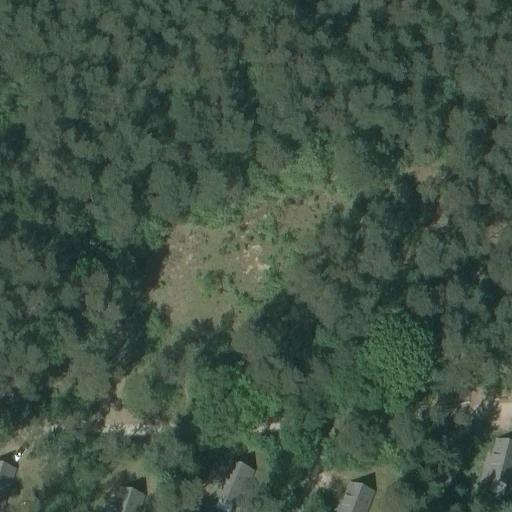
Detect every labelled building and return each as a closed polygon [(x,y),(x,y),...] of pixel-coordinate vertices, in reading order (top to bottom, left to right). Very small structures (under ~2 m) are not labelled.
[(509,486),(511,474),(511,446),(497,443),(488,481),(509,486)] [(238,508),(254,472),(230,463),(216,498),(238,508)] [(0,508),(3,509),(17,470),(0,465),(0,508)] [(364,511),(372,494),(351,484),(340,511),(364,511)] [(139,511),(144,496),(118,488),(111,511),(139,511)]
